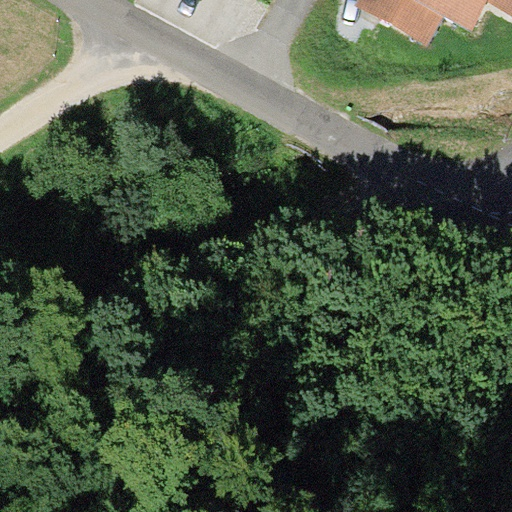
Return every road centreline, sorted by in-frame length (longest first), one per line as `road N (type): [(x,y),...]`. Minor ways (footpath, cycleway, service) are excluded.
road 1 (residential): [(511,227),(382,174),(80,0)]
road 2 (track): [(382,174),(306,220),(0,360)]
road 3 (track): [(0,137),(152,37)]
